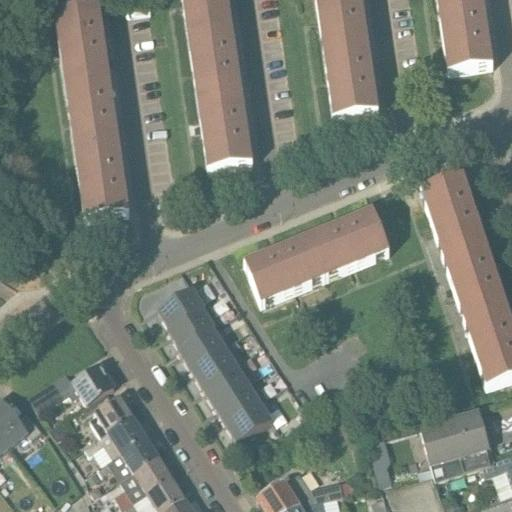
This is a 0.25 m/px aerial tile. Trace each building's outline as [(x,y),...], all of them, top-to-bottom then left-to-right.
[(181,0),(188,42),(232,35),(226,0),(181,0)] [(314,0),(323,59),(367,52),(359,0),(314,0)] [(435,0),(438,13),(482,6),(480,0),(435,0)] [(482,6),(438,13),(448,81),(492,75),(482,6)] [(64,91),(109,84),(99,16),(53,22),(64,91)] [(197,110),(242,104),(232,35),(188,42),(197,110)] [(367,52),(323,59),(333,127),(378,120),(367,52)] [(74,159),(119,153),(109,84),(64,91),(74,159)] [(242,104),(197,110),(208,179),(252,172),(242,104)] [(119,153),(74,159),(85,228),(129,221),(119,153)] [(442,265),(485,250),(463,185),(420,199),(442,265)] [(308,245),(325,287),(389,261),(372,219),(308,245)] [(261,313),(325,287),(308,245),(244,271),(261,313)] [(464,330),(507,316),(485,250),(442,265),(464,330)] [(157,318),(169,337),(203,316),(205,315),(192,295),(157,318)] [(213,335),(213,336),(215,335),(203,316),(169,337),(167,338),(179,356),(179,357),(213,335)] [(511,331),(507,316),(464,330),(486,395),(511,386),(511,331)] [(250,333),(245,325),(241,328),(246,336),(250,333)] [(177,357),(189,376),(225,353),(213,336),(213,335),(179,357),(179,356),(177,357)] [(189,376),(201,395),(237,372),(225,353),(189,376)] [(237,372),(201,395),(213,414),(249,391),(237,372)] [(71,407),(80,402),(87,412),(114,395),(100,373),(75,389),(67,378),(27,403),(38,422),(68,402),(71,407)] [(225,432),(261,410),(249,391),(213,414),(225,432)] [(89,427),(99,445),(132,424),(119,404),(94,420),(95,423),(89,427)] [(31,445),(41,437),(26,418),(17,426),(0,406),(0,441),(10,454),(28,440),(31,445)] [(273,429),(261,410),(225,432),(237,451),(273,429)] [(482,475),(494,472),(493,468),(489,455),(488,455),(478,420),(419,437),(435,488),(482,475)] [(120,462),(146,445),(132,424),(99,445),(100,445),(84,456),(88,462),(103,452),(112,467),(120,462)] [(48,437),(57,448),(72,438),(66,426),(48,437)] [(0,462),(10,454),(0,441),(0,462)] [(120,462),(133,482),(159,465),(146,445),(120,462)] [(352,450),(356,461),(366,457),(363,446),(352,450)] [(511,461),(493,468),(494,472),(482,475),(486,485),(497,481),(505,478),(511,498),(511,461)] [(133,510),(133,511),(147,502),(172,486),(159,465),(133,482),(91,509),(92,511),(101,511),(124,497),(133,510)] [(108,470),(97,476),(101,482),(112,476),(108,470)] [(382,472),(374,474),(378,490),(387,488),(382,472)] [(100,484),(96,477),(86,483),(91,490),(100,484)] [(314,511),(323,510),(323,508),(343,504),(340,489),(309,496),(299,480),(273,496),(257,507),(260,511),(314,511)] [(133,510),(130,511),(177,511),(186,507),(172,486),(147,502),(133,511),(133,510)]
